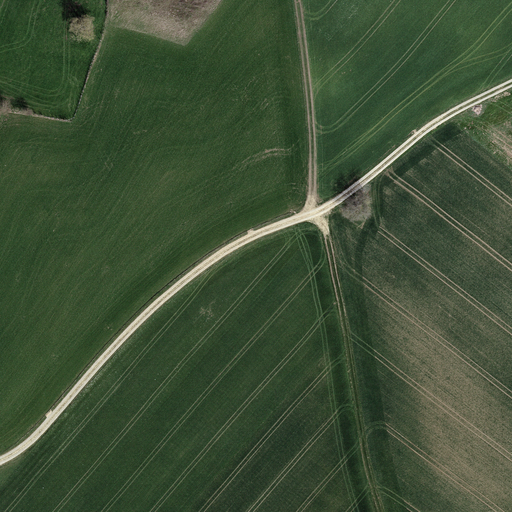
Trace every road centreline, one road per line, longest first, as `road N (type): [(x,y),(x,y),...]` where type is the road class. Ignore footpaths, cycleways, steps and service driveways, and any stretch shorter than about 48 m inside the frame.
road 1 (track): [(511,82),(429,129),(342,200),(223,249),(100,359),(40,431),(0,459)]
road 2 (track): [(325,208),(359,435),(381,511)]
road 3 (track): [(307,217),(312,176),(297,0)]
